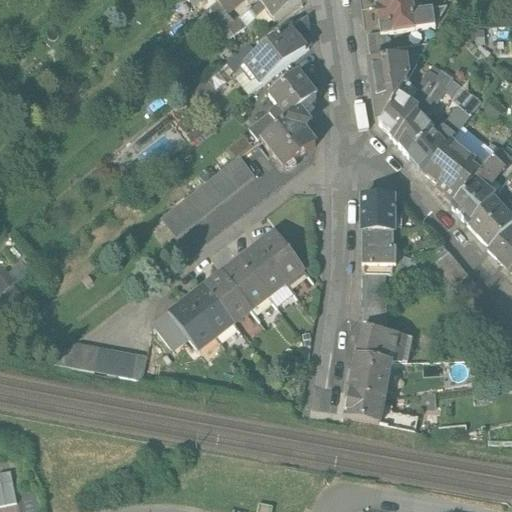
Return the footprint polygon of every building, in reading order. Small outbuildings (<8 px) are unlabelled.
[(224,0),(220,4),(224,9),(219,13),(222,16),(223,18),(228,14),(246,1),(246,0),(224,0)] [(246,0),(246,1),(252,9),(260,3),(263,0),(246,0)] [(301,0),(263,0),(260,3),(267,12),(275,22),(302,1),(301,0)] [(411,2),(376,7),(380,34),(384,33),(386,34),(414,30),(411,2)] [(235,23),(232,25),(239,34),(267,12),(260,3),(252,9),(235,23)] [(222,16),(206,30),(214,41),(229,30),(228,28),(232,25),(235,23),(228,14),(223,18),(222,16)] [(258,57),(246,67),(262,86),(308,49),(304,20),(258,57)] [(214,41),(212,43),(218,51),(239,34),(232,25),(228,28),(229,30),(214,41)] [(380,34),(366,36),(369,53),(392,50),(390,37),(386,34),(384,33),(380,34)] [(250,46),(227,64),(236,74),(246,67),(258,57),(250,46)] [(392,50),(369,53),(370,64),(393,61),(392,50)] [(370,64),(369,65),(377,125),(379,126),(399,94),(416,66),(415,65),(419,58),(393,61),(370,64)] [(297,75),(269,97),(280,111),(287,120),(312,101),(315,98),(297,75)] [(399,94),(379,126),(390,137),(394,144),(414,114),(399,94)] [(425,97),(414,114),(423,123),(435,104),(425,97)] [(287,120),(261,140),(284,171),(316,146),(303,129),(310,125),(303,116),(315,106),(312,101),(287,120)] [(280,111),(249,131),(258,143),(261,140),(287,120),(280,111)] [(414,114),(394,144),(408,160),(429,131),(425,126),(423,123),(414,114)] [(432,117),(425,126),(429,131),(436,122),(432,117)] [(441,128),(436,122),(429,131),(434,137),(441,128)] [(451,123),(437,140),(445,149),(459,133),(451,123)] [(423,177),(437,189),(435,191),(444,199),(443,200),(452,207),(492,159),(494,156),(462,129),(459,133),(445,149),(423,177)] [(434,137),(429,131),(408,160),(423,177),(445,149),(437,140),(434,137)] [(510,160),(499,150),(494,156),(492,159),(503,169),(510,160)] [(239,157),(161,219),(175,236),(253,175),(239,157)] [(452,207),(451,209),(468,228),(493,198),(479,187),(482,183),(484,185),(490,185),(503,169),(492,159),(452,207)] [(504,206),(495,196),(493,198),(468,228),(489,251),(511,227),(511,224),(506,217),(511,211),(511,208),(507,204),(504,206)] [(393,199),(363,198),(362,277),(386,277),(393,277),(393,199)] [(511,227),(489,251),(488,252),(497,261),(511,244),(511,227)] [(303,272),(274,234),(256,248),(286,285),(303,272)] [(511,244),(497,261),(508,272),(511,268),(511,244)] [(286,285),(256,248),(240,261),(268,299),(286,285)] [(511,362),(511,330),(448,255),(431,269),(509,362),(511,362)] [(268,299),(240,261),(222,274),(251,312),(268,299)] [(251,312),(222,274),(205,288),(233,326),(251,312)] [(386,277),(362,277),(362,312),(366,309),(385,297),(386,277)] [(233,326),(205,288),(187,301),(216,340),(233,326)] [(385,297),(366,309),(362,330),(386,334),(385,297)] [(216,340),(187,301),(169,315),(198,353),(216,340)] [(386,334),(362,330),(356,359),(390,366),(393,367),(406,366),(412,339),(386,334)] [(73,345),(48,365),(83,371),(86,354),(73,345)] [(99,350),(87,348),(86,354),(83,371),(94,373),(99,350)] [(111,353),(99,350),(94,373),(106,376),(111,353)] [(123,355),(111,353),(106,376),(118,378),(123,355)] [(134,357),(123,355),(118,378),(129,380),(134,357)] [(146,359),(134,357),(129,380),(141,382),(146,359)] [(390,366),(356,359),(349,395),(383,402),(390,366)] [(383,402),(349,395),(343,420),(378,426),(380,415),(383,402)] [(417,421),(380,415),(378,426),(415,433),(417,421)] [(10,474),(0,476),(0,482),(0,484),(0,508),(16,505),(10,474)]
